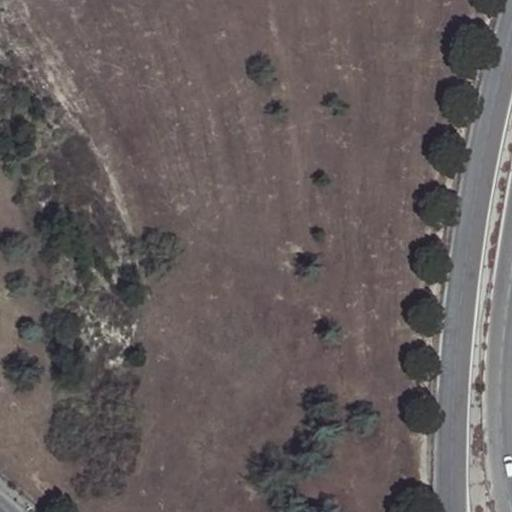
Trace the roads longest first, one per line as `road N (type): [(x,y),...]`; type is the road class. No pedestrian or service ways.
road 1 (tertiary): [(511,15),(469,213),(452,511)]
road 2 (tertiary): [(511,504),(495,411),(511,228)]
